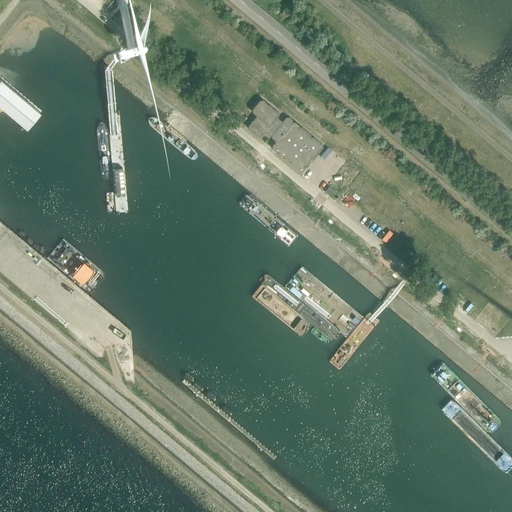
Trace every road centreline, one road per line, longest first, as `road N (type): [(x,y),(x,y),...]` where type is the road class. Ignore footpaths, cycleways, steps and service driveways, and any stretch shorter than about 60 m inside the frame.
road 1 (unclassified): [(507,353),(81,0)]
road 2 (tertiary): [(511,229),(238,0)]
road 3 (unclassified): [(269,511),(0,286)]
